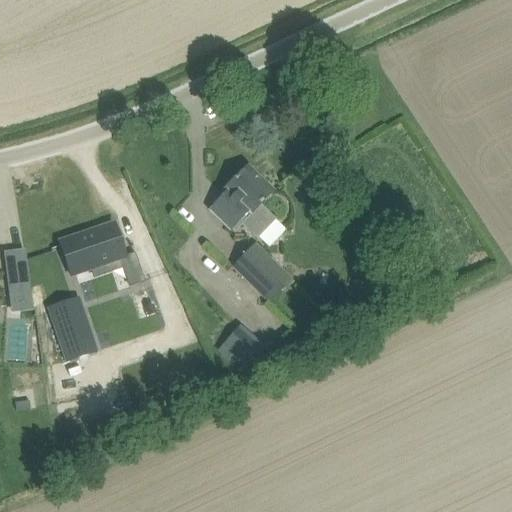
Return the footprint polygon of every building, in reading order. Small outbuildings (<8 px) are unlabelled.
[(277,221),(261,205),(273,194),(247,169),(225,190),(228,193),(210,211),(234,234),(243,225),(258,240),(277,221)] [(115,223),(60,243),(72,276),(127,257),(115,223)] [(254,245),(232,269),(269,303),(291,280),(254,245)] [(10,294),(30,291),(25,251),(5,254),(10,294)] [(368,261),(362,278),(377,283),(382,266),(368,261)] [(67,363),(97,353),(79,300),(49,310),(67,363)] [(263,350),(238,330),(221,352),(245,372),(263,350)]
